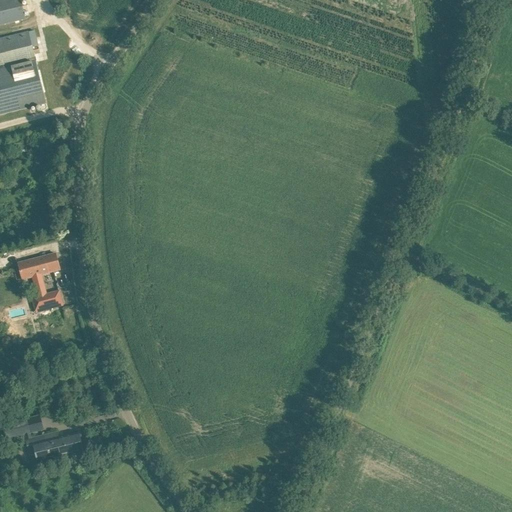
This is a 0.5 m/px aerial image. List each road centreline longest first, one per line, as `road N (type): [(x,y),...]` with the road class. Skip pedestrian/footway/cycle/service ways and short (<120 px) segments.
road 1 (unclassified): [(187,511),(131,421),(96,323),(86,261),(86,112),(163,0)]
road 2 (unclassified): [(298,511),(402,252)]
road 3 (track): [(402,252),(488,0)]
